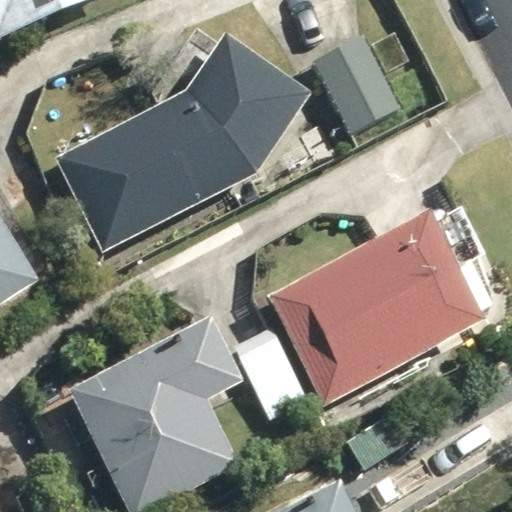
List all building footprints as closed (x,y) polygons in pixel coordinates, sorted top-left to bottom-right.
[(0,0),(0,49),(120,0),(0,0)] [(178,104),(56,160),(125,277),(240,210),(236,184),(317,90),(244,28),(178,104)] [(359,47),(309,73),(348,145),(398,119),(359,47)] [(0,313),(42,288),(0,220),(0,313)] [(418,224),(277,304),(345,421),(485,341),(418,224)] [(62,400),(126,511),(152,511),(226,470),(155,346),(62,400)] [(234,370),(264,426),(301,406),(271,351),(234,370)]
